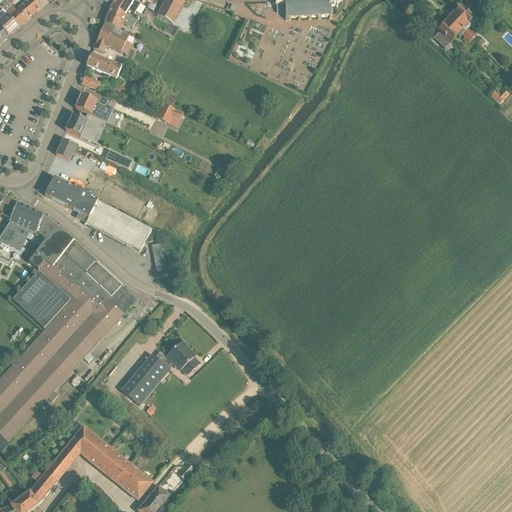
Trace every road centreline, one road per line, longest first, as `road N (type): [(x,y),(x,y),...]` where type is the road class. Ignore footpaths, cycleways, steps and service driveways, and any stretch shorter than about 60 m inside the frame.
road 1 (residential): [(167,298),(131,284),(19,182)]
road 2 (tertiary): [(19,182),(33,171),(83,43),(72,21)]
road 3 (unclassified): [(375,511),(260,383)]
road 4 (unclassified): [(167,298),(212,327),(260,383)]
